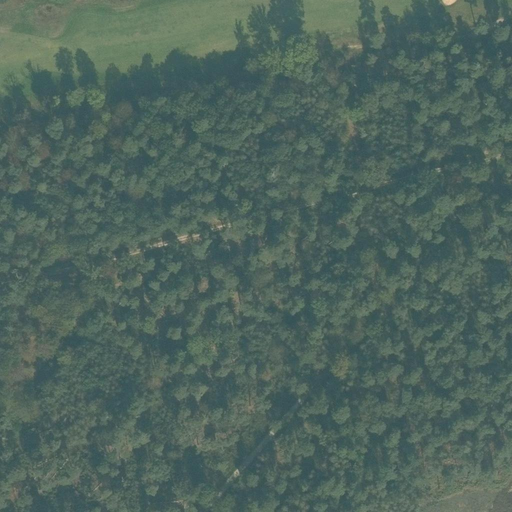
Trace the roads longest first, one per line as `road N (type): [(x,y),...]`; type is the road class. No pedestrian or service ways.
road 1 (track): [(0,122),(94,88),(174,105),(327,76),(427,86),(511,32)]
road 2 (track): [(0,284),(511,151)]
road 3 (track): [(511,154),(199,511)]
